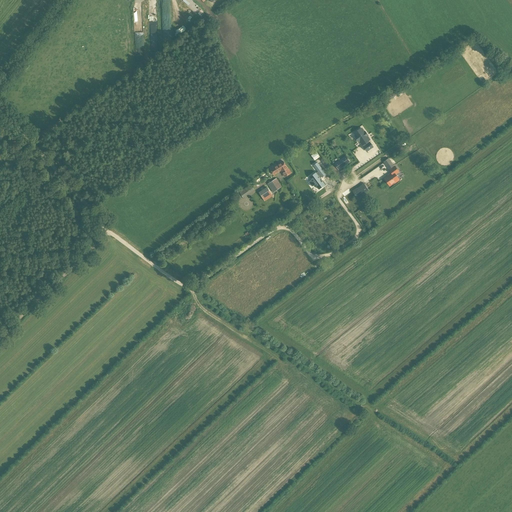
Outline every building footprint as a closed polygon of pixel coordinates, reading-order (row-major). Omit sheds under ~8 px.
[(181,0),(192,11),(198,5),(192,0),(181,0)] [(135,11),(143,10),(142,3),(134,4),(135,11)] [(362,148),(365,152),(371,147),(368,143),(366,141),(368,140),(365,136),(366,135),(363,132),(362,133),(359,129),(352,134),(354,136),(353,137),(357,142),(358,142),(361,145),(362,145),(364,147),(362,148)] [(316,152),(311,155),(315,160),(320,157),(316,152)] [(334,164),(338,170),(350,162),(346,156),(334,164)] [(287,168),(286,167),(282,160),(270,169),(271,171),(273,173),(273,174),(280,169),(284,176),(290,171),(288,168),(287,168)] [(314,165),(313,165),(318,172),(322,177),(323,177),(322,177),(326,174),(317,162),(317,163),(314,165)] [(403,179),(399,171),(401,170),(398,164),(391,169),(393,172),(385,177),(390,186),(403,179)] [(312,180),(309,182),(312,187),(314,185),(316,184),(316,185),(316,186),(319,189),(325,185),(320,178),(317,173),(316,172),(316,173),(310,177),(312,180)] [(277,178),(267,184),(273,192),(282,186),(277,178)] [(369,190),(364,183),(362,184),(363,185),(357,189),(357,188),(353,191),(358,198),(362,195),(365,192),(369,190)] [(243,198),(254,190),(250,184),(239,192),(243,198)] [(267,187),(259,192),(265,201),(273,196),(267,187)] [(359,225),(360,226),(366,222),(365,221),(366,220),(361,213),(365,210),(360,204),(353,209),(356,213),(346,220),(354,230),(359,225)]
